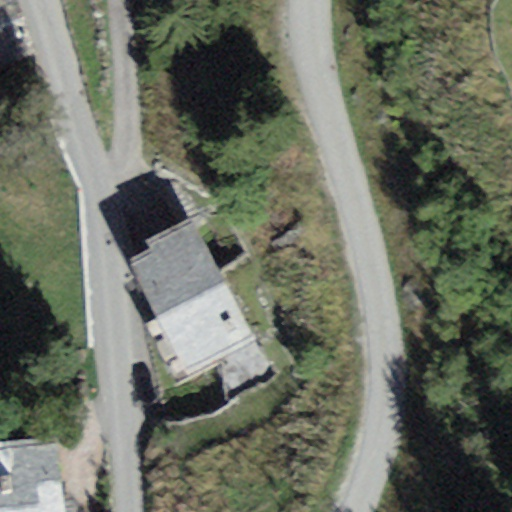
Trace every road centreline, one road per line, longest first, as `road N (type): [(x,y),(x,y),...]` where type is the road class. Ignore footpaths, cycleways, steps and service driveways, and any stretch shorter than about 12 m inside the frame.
road 1 (residential): [(360,511),(396,393),(314,71),(306,0)]
road 2 (residential): [(38,0),(97,193),(125,511)]
